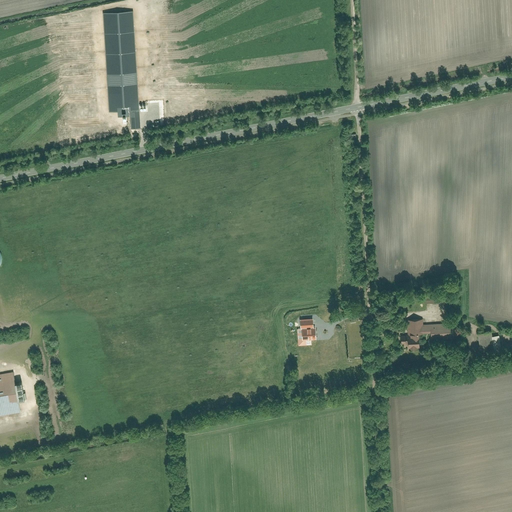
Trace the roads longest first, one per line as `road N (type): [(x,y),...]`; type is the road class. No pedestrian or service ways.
road 1 (tertiary): [(0,179),(511,77)]
road 2 (track): [(370,312),(383,511)]
